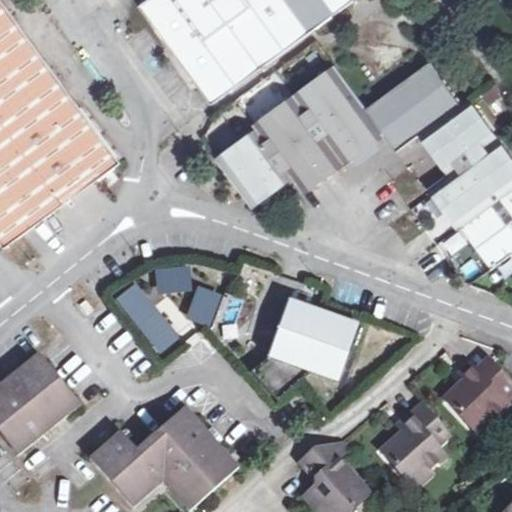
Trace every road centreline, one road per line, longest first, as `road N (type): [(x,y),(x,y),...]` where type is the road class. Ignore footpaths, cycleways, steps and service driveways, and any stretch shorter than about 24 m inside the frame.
road 1 (residential): [(158,212),(466,313)]
road 2 (residential): [(128,400),(142,409),(200,364),(259,441),(303,407),(323,431)]
road 3 (unclassified): [(67,0),(144,110),(144,166),(158,212)]
road 4 (residential): [(466,313),(323,431)]
road 5 (residential): [(39,285),(128,400)]
road 6 (residential): [(39,285),(100,234),(158,212)]
road 7 (residential): [(323,431),(226,511)]
